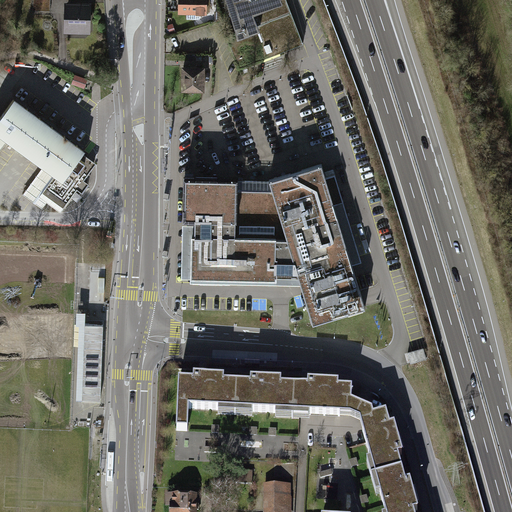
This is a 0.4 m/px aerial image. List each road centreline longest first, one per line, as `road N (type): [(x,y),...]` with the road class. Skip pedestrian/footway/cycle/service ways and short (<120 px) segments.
road 1 (motorway): [(350,0),(503,511)]
road 2 (residential): [(134,338),(333,351),(375,365),(409,404),(444,511)]
road 3 (motorway): [(511,455),(410,107)]
road 4 (secondary): [(141,147),(134,338)]
road 5 (unknown): [(206,103),(219,144),(289,124),(296,115),(282,71)]
road 6 (secondary): [(128,511),(134,338)]
road 7 (secondary): [(118,0),(127,107),(141,147)]
road 8 (secondary): [(141,147),(150,0)]
